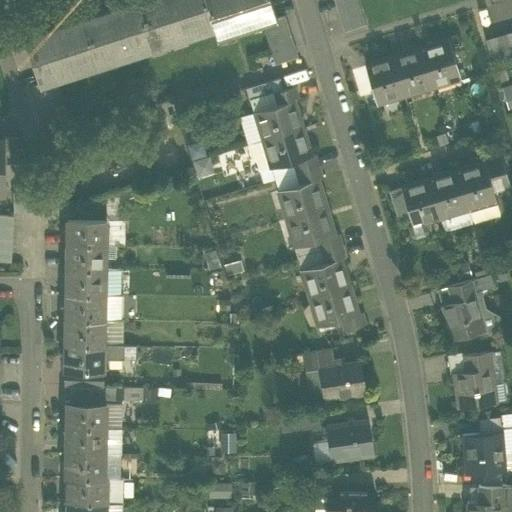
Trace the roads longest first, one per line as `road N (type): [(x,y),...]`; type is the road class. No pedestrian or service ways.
road 1 (residential): [(301,0),(396,309),(420,440),(421,511)]
road 2 (residential): [(28,511),(36,287),(0,285)]
